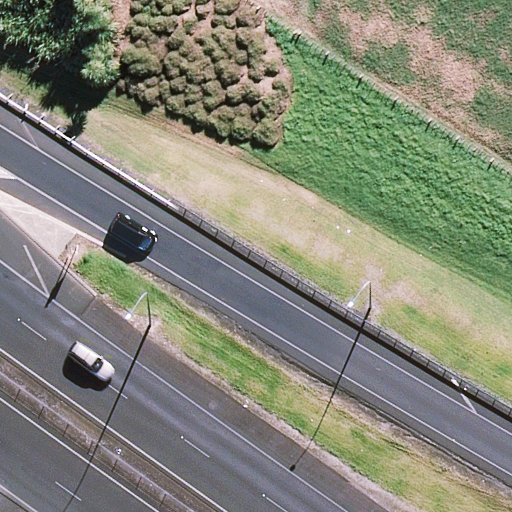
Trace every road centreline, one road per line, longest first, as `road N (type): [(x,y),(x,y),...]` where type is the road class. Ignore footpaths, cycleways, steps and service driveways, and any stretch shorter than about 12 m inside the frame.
road 1 (motorway): [(0,158),(511,464)]
road 2 (motorway): [(0,311),(271,511)]
